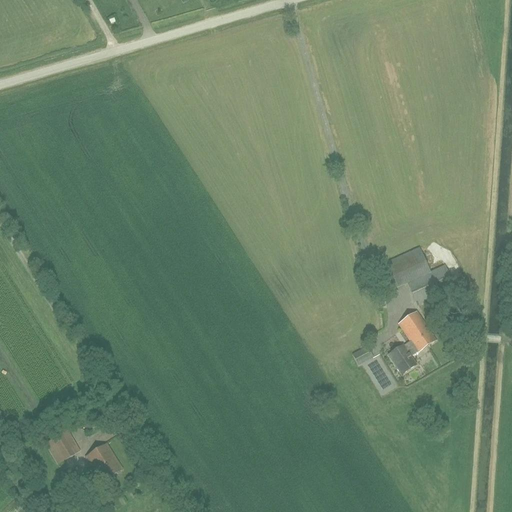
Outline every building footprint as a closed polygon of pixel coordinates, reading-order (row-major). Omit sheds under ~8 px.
[(439,244),(432,246),(436,258),(447,255),(457,290),(467,287),(454,248),(442,252),(439,244)] [(418,307),(440,297),(446,312),(456,307),(450,293),(456,290),(445,266),(431,273),(420,249),(385,264),(396,290),(408,285),(418,307)] [(417,313),(399,325),(412,344),(405,349),(403,347),(389,356),(402,375),(416,366),(411,358),(418,353),(418,354),(437,341),(417,313)] [(359,366),(372,358),(366,348),(353,356),(359,366)] [(59,466),(80,452),(68,432),(46,445),(59,466)] [(102,482),(122,470),(106,446),(87,458),(102,482)]
